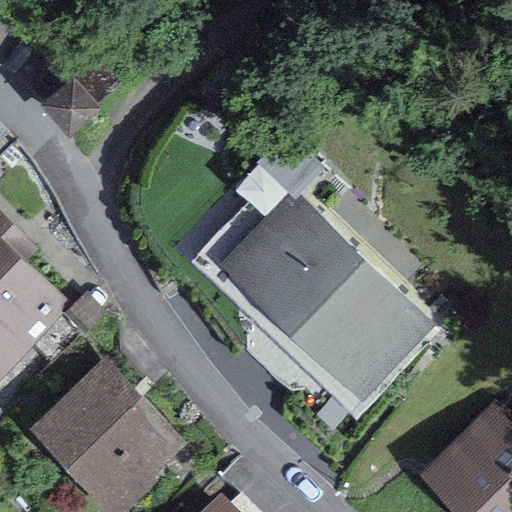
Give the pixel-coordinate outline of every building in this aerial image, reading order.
[(91,109),(120,84),(101,62),(69,84),(91,109)] [(62,143),(96,114),(91,109),(69,84),(67,82),(34,111),(62,143)] [(355,407),(433,327),(296,193),(320,169),(282,132),(251,163),(286,197),(215,269),(355,407)] [(87,285),(73,299),(29,254),(42,241),(0,197),(0,368),(65,306),(86,328),(108,306),(87,285)] [(121,509),(165,470),(159,463),(186,440),(105,349),(35,412),(121,509)] [(426,461),(473,511),(511,511),(511,404),(500,392),(426,461)] [(247,511),(225,490),(202,511),(247,511)]
